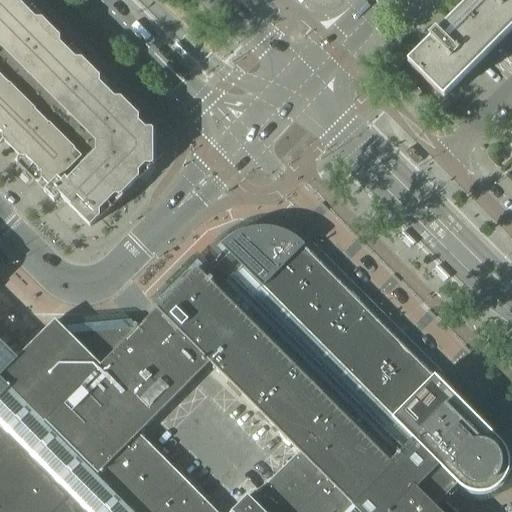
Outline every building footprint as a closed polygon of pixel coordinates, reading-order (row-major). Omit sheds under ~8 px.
[(0,0),(0,143),(3,141),(18,157),(13,162),(17,165),(16,166),(17,167),(17,166),(25,173),(24,174),(25,175),(26,174),(33,181),(32,182),(33,183),(34,182),(37,185),(42,180),(49,187),(43,193),(54,203),(60,196),(64,200),(62,201),(89,228),(98,220),(99,220),(100,219),(99,219),(102,216),(99,213),(106,205),(107,206),(108,205),(107,205),(115,197),(118,200),(121,197),(121,198),(122,197),(122,196),(137,181),(138,181),(139,180),(138,180),(138,179),(138,174),(138,173),(145,166),(146,167),(151,167),(151,166),(152,167),(153,166),(152,166),(162,155),(162,142),(152,132),(153,131),(152,130),(151,131),(151,130),(146,130),(145,131),(138,123),(141,120),(138,117),(139,117),(138,116),(137,116),(121,101),(122,100),(121,99),(121,100),(118,97),(115,100),(107,92),(108,92),(107,91),(106,92),(99,84),(102,81),(99,78),(100,77),(99,77),(98,77),(83,62),(83,61),(82,60),(82,61),(79,58),(76,61),(68,54),(69,53),(67,51),(67,52),(59,45),(62,42),(59,38),(60,38),(59,37),(58,38),(43,22),(44,21),(43,21),(42,21),(39,18),(36,21),(28,14),(29,13),(28,12),(28,13),(20,5),(20,0),(0,0)] [(511,0),(471,0),(436,35),(433,32),(426,39),(429,42),(406,65),(442,101),(452,90),(461,81),(468,74),(476,66),(484,58),(503,40),(511,32),(511,30),(511,0)] [(228,255),(260,287),(271,277),(289,238),(283,235),(277,233),(275,232),(269,231),(263,231),(261,231),(255,231),(247,233),(241,235),(235,238),(234,238),(228,242),(224,246),(222,248),(229,255),(228,255)] [(260,287),(292,319),(333,279),(300,246),(296,242),(289,238),(271,277),(260,287)] [(298,453),(288,464),(336,511),(346,511),(393,466),(347,420),(349,418),(208,276),(207,276),(198,267),(191,275),(147,319),(138,328),(98,367),(152,422),(174,399),(168,393),(184,377),(190,383),(191,382),(192,381),(199,374),(208,365),(209,364),(298,453)] [(292,319),(318,345),(358,304),(333,279),(292,319)] [(318,345),(349,377),(390,336),(358,304),(318,345)] [(15,398),(41,425),(98,367),(61,328),(60,327),(61,327),(54,321),(15,361),(21,367),(2,385),(15,398)] [(98,367),(138,328),(130,321),(61,327),(60,327),(61,328),(98,367)] [(349,377),(368,396),(389,375),(383,368),(403,349),(390,336),(349,377)] [(368,396),(394,421),(435,381),(403,349),(383,368),(389,375),(368,396)] [(41,425),(88,471),(136,423),(143,430),(152,422),(98,367),(41,425)] [(174,399),(190,383),(184,377),(168,393),(174,399)] [(435,381),(394,421),(428,455),(457,484),(458,483),(459,485),(464,489),(470,491),(472,491),(478,492),(485,491),(486,491),(492,488),(498,485),(499,483),(503,478),(505,472),(506,470),(506,464),(506,458),(505,456),(503,450),(499,445),(467,413),(466,412),(435,381)] [(88,471),(105,488),(148,446),(138,435),(143,430),(136,423),(88,471)] [(0,429),(0,466),(19,448),(0,429)] [(21,446),(19,448),(0,466),(0,511),(4,511),(46,471),(21,446)] [(105,488),(128,511),(133,511),(174,471),(148,446),(105,488)] [(336,511),(288,464),(275,476),(311,511),(336,511)] [(30,511),(59,484),(46,471),(4,511),(30,511)] [(133,511),(184,511),(200,497),(174,471),(133,511)] [(250,502),(260,511),(311,511),(275,476),(251,501),(250,502)] [(444,511),(436,504),(435,504),(414,483),(385,511),(444,511)] [(55,511),(71,496),(59,484),(30,511),(55,511)] [(86,511),(71,496),(55,511),(86,511)] [(184,511),(214,511),(200,497),(184,511)] [(260,511),(250,502),(251,501),(247,497),(233,511),(232,509),(228,511),(260,511)]
